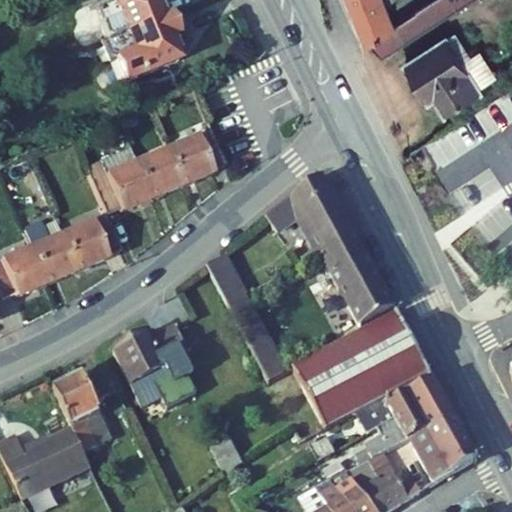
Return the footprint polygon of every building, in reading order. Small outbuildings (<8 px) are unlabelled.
[(104,43),(161,20),(157,8),(153,0),(122,0),(97,11),(102,25),(98,27),(104,43)] [(351,0),(368,37),(396,19),(388,0),(351,0)] [(424,0),(396,19),(368,37),(378,54),(460,0),(424,0)] [(168,18),(163,6),(157,8),(161,20),(168,18)] [(123,84),(178,62),(173,51),(169,40),(176,37),(168,18),(161,20),(104,43),(99,45),(107,65),(114,62),(123,84)] [(443,34),(401,59),(418,88),(429,81),(444,108),(476,89),(474,84),(491,73),(475,47),(457,58),(443,34)] [(173,51),(180,48),(176,37),(169,40),(173,51)] [(157,99),(173,93),(170,85),(154,91),(157,99)] [(119,124),(122,132),(136,127),(133,119),(119,124)] [(166,152),(181,189),(212,176),(212,174),(225,168),(211,133),(166,152)] [(136,165),(130,151),(99,164),(101,168),(105,177),(136,165)] [(166,152),(136,165),(151,202),(181,189),(166,152)] [(87,174),(105,219),(119,213),(120,215),(151,202),(136,165),(105,177),(101,168),(87,174)] [(303,233),(318,259),(353,240),(320,181),(262,226),(274,249),(303,233)] [(12,204),(18,211),(28,203),(22,195),(12,204)] [(61,237),(76,274),(107,261),(106,260),(120,254),(105,219),(61,237)] [(61,237),(30,250),(46,287),(76,274),(61,237)] [(318,259),(357,329),(392,311),(353,240),(318,259)] [(0,262),(0,303),(0,304),(14,298),(15,300),(46,287),(30,250),(0,262)] [(202,273),(223,311),(239,302),(242,300),(222,263),(202,273)] [(266,387),(292,374),(289,370),(278,375),(239,302),(223,311),(266,387)] [(292,374),(299,389),(322,433),(428,376),(394,315),(289,370),(292,374)] [(114,354),(143,412),(178,393),(170,377),(193,365),(177,332),(153,344),(149,336),(114,354)] [(87,377),(100,404),(116,396),(104,369),(87,377)] [(83,379),(53,393),(72,433),(83,456),(112,443),(83,379)] [(433,382),(389,405),(386,401),(356,417),(367,437),(378,431),(396,422),(395,421),(417,411),(419,416),(444,402),(433,382)] [(375,462),(383,457),(409,444),(429,433),(430,435),(454,421),(444,402),(419,416),(417,411),(395,421),(396,422),(378,431),(382,439),(368,447),(367,452),(355,458),(358,464),(357,465),(360,470),(369,465),(375,462)] [(429,433),(409,444),(433,488),(477,462),(454,421),(430,435),(429,433)] [(0,448),(0,456),(22,502),(90,470),(83,456),(72,433),(45,446),(22,457),(20,452),(15,441),(0,448)] [(326,439),(308,448),(318,466),(335,456),(326,439)] [(45,446),(43,441),(20,452),(22,457),(45,446)] [(210,454),(225,481),(243,468),(229,443),(210,454)] [(378,467),(372,470),(381,486),(394,479),(395,478),(383,457),(375,462),(378,467)] [(358,491),(373,511),(393,511),(408,503),(400,489),(394,479),(381,486),(372,470),(369,465),(360,470),(346,477),(345,475),(340,478),(345,485),(350,482),(357,492),(358,491)] [(331,483),(350,511),(373,511),(358,491),(357,492),(350,482),(345,485),(340,478),(331,483)] [(411,482),(400,489),(408,503),(420,496),(411,482)] [(316,491),(328,511),(350,511),(331,483),(316,491)] [(328,511),(316,491),(299,501),(305,511),(328,511)]
